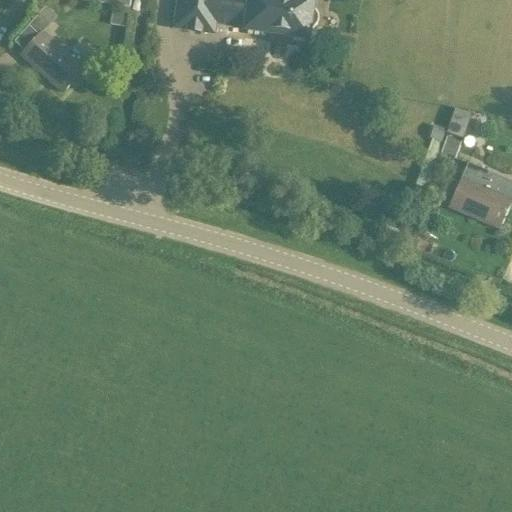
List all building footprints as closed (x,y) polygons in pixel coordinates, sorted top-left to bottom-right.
[(307,39),(309,28),(311,28),(311,27),(313,26),(314,25),(315,24),(315,23),(316,21),(316,20),(316,19),(316,17),(316,16),(315,14),(314,13),(314,12),(312,11),(312,10),(313,0),(177,0),(174,28),(213,34),(215,23),(244,27),(244,30),(307,39)] [(45,8),(17,39),(27,48),(20,56),(63,94),(84,71),(42,32),(55,17),(45,8)] [(110,25),(124,27),(125,16),(112,13),(110,25)] [(430,138),(432,139),(441,142),(445,131),(434,127),(430,138)] [(442,152),(456,157),(461,143),(447,138),(442,152)] [(461,179),(449,207),(499,230),(511,201),(511,200),(511,184),(467,165),(461,179)]
